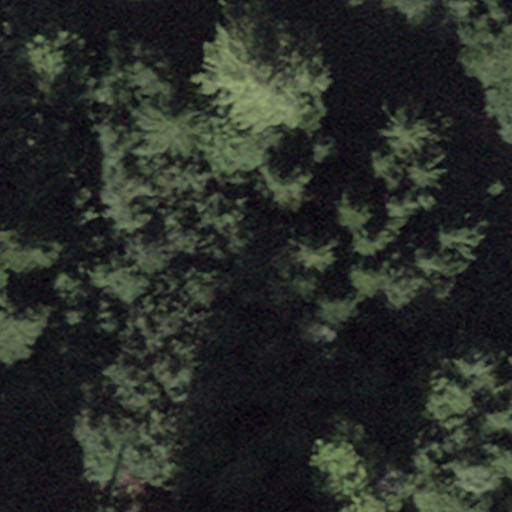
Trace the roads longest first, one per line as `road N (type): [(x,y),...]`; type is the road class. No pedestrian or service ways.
road 1 (track): [(246,0),(322,51),(452,105),(511,145)]
road 2 (track): [(134,0),(296,32)]
